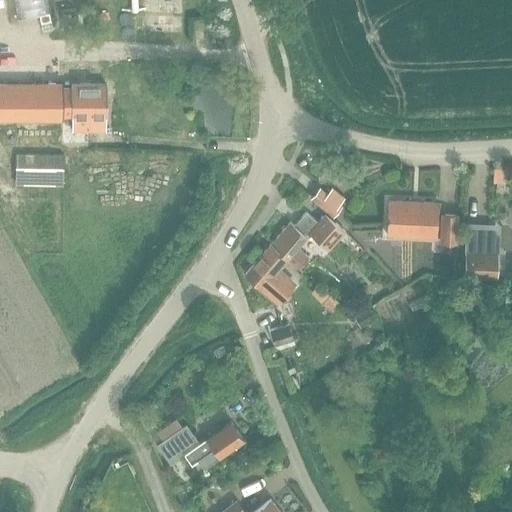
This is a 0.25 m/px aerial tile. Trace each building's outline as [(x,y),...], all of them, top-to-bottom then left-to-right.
[(63,82),(0,81),(0,118),(63,118),(63,114),(71,114),(71,116),(72,116),(72,130),(106,130),(106,116),(107,116),(107,84),(71,84),(71,86),(63,86),(63,82)] [(33,146),(80,149),(81,135),(34,132),(33,146)] [(16,168),(63,168),(63,156),(16,156),(16,168)] [(506,182),(507,168),(494,167),(493,182),(506,182)] [(328,191),(341,202),(345,197),(332,186),(328,191)] [(328,191),(326,193),(318,187),(311,197),(334,215),(342,205),(340,204),(341,202),(328,191)] [(436,236),(437,202),(388,200),(386,234),(436,236)] [(287,257),(288,256),(299,266),(306,259),(294,248),(309,232),(328,248),(344,230),(335,222),(332,225),(322,216),(317,221),(306,211),(294,225),(290,221),(271,243),(287,257)] [(458,214),(442,214),(441,242),(457,242),(458,214)] [(273,272),(287,257),(271,243),(245,273),(261,287),(261,286),(278,302),(290,288),(273,272)] [(465,252),(465,276),(497,277),(498,253),(465,252)] [(369,307),(353,315),(360,327),(375,319),(369,307)] [(288,323),(269,329),(274,346),(293,340),(288,323)] [(158,443),(157,444),(170,463),(185,453),(191,463),(198,458),(204,466),(218,456),(244,438),(231,420),(199,442),(186,423),(180,427),(162,440),(158,443)] [(157,432),(154,433),(155,438),(158,443),(162,440),(157,432)] [(244,511),(235,500),(220,511),(279,511),(270,499),(253,511),(244,511)]
